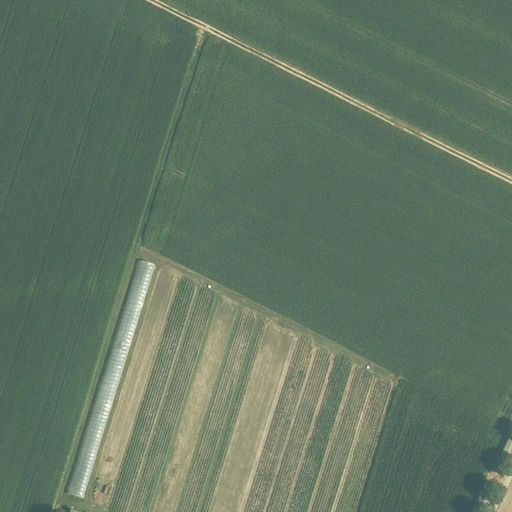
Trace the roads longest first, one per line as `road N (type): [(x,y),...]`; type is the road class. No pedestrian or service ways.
road 1 (track): [(205,27),(55,511)]
road 2 (track): [(148,0),(511,182)]
